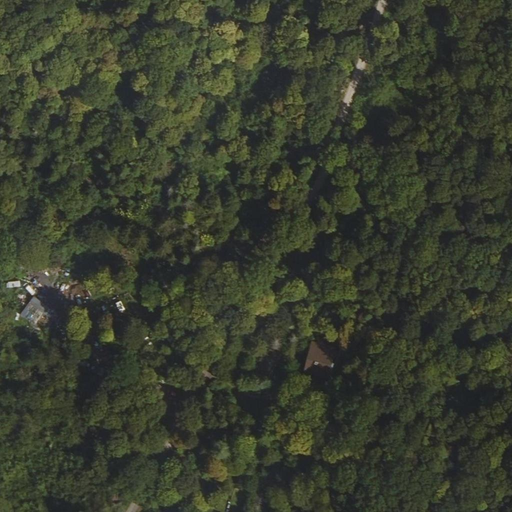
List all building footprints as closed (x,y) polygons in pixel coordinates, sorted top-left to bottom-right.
[(378,263),(379,256),(380,251),(371,249),(369,262),(378,263)] [(387,257),(379,256),(378,263),(386,264),(387,257)] [(334,347),(312,342),(305,371),(327,376),(334,347)] [(96,358),(101,352),(93,346),(88,352),(96,358)] [(266,493),(256,490),(251,509),(261,511),(266,493)]
